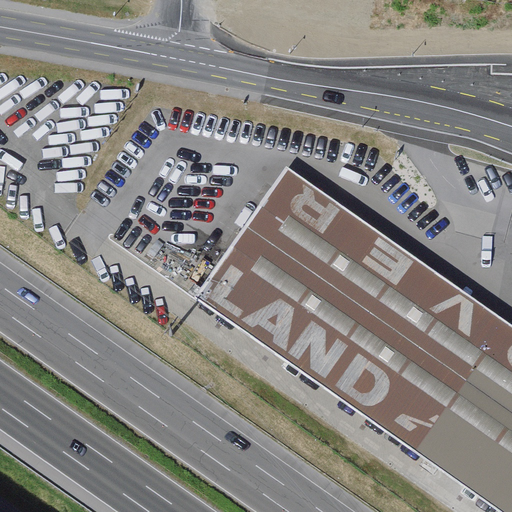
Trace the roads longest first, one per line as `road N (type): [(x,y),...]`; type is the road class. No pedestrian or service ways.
road 1 (motorway): [(307,511),(0,295)]
road 2 (secondary): [(172,59),(511,130)]
road 3 (motorway): [(0,394),(167,511)]
road 4 (secondary): [(0,27),(172,59)]
